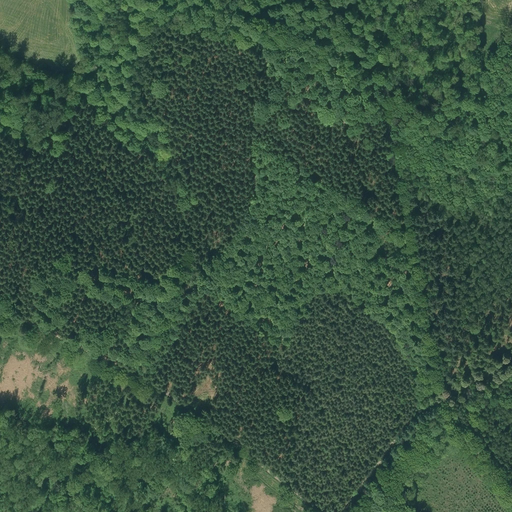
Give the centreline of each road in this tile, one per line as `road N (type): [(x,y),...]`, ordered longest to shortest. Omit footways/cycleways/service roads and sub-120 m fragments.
road 1 (track): [(437,403),(386,119),(383,85),(400,0)]
road 2 (track): [(0,312),(136,375),(318,511)]
road 3 (track): [(344,511),(409,423),(437,403)]
